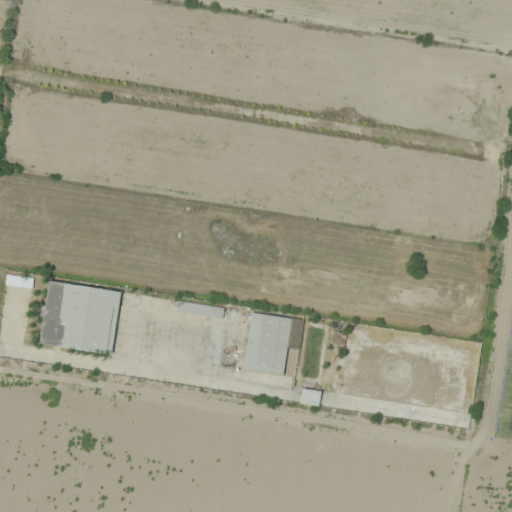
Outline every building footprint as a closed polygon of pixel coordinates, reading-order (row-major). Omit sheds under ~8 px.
[(5,284),(31,288),(32,278),(6,275),(5,284)] [(119,291),(47,281),(44,306),(38,306),(37,319),(41,320),(38,345),(111,354),(119,291)] [(222,307),(178,302),(177,312),(221,317),(222,307)] [(283,375),(286,348),(299,350),(303,319),(249,312),(242,370),(283,375)] [(345,333),(332,331),(330,346),(343,348),(345,333)]
